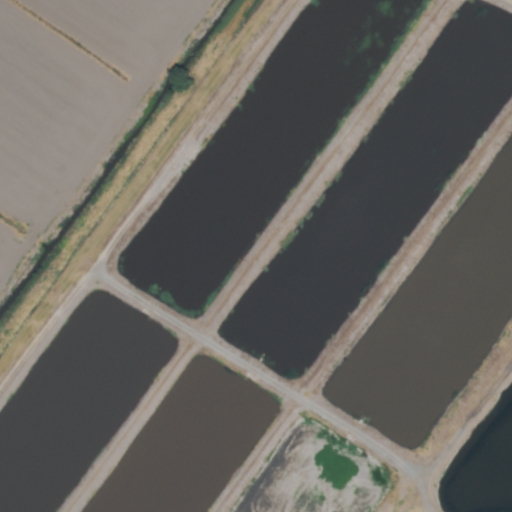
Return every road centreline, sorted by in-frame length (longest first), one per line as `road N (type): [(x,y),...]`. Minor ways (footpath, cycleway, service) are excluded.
road 1 (track): [(438,0),(66,511)]
road 2 (track): [(511,6),(418,490),(402,511)]
road 3 (track): [(216,511),(511,110)]
road 4 (track): [(0,397),(297,0)]
road 5 (track): [(434,511),(408,477),(93,275)]
